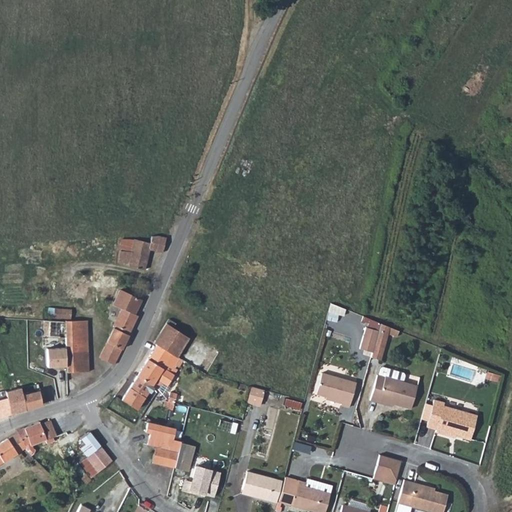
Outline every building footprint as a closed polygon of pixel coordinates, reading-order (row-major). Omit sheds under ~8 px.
[(150,246),(163,248),(165,233),(158,232),(149,232),(148,238),(134,236),(131,248),(120,246),(119,259),(130,261),(130,263),(145,266),(150,246)] [(53,303),(90,306),(92,279),(55,275),(53,303)] [(128,334),(136,315),(134,314),(140,300),(119,289),(113,305),(122,309),(115,324),(99,357),(114,365),(129,335),(128,334)] [(73,306),(50,304),(50,310),(57,311),(57,314),(68,315),(73,316),(73,306)] [(340,323),(345,308),(332,304),(327,319),(340,323)] [(90,316),(73,316),(68,315),(68,318),(67,325),(68,348),(49,349),(50,368),(68,368),(69,373),(89,372),(90,316)] [(178,353),(190,333),(174,324),(177,319),(170,315),(155,338),(178,353)] [(43,333),(67,334),(67,325),(68,318),(49,317),(43,317),(43,333)] [(380,327),(390,330),(391,324),(382,321),(380,327)] [(361,344),(374,348),(380,327),(367,323),(361,344)] [(390,330),(380,327),(374,348),(384,351),(390,330)] [(183,355),(206,370),(220,347),(192,330),(190,333),(178,353),(183,355)] [(14,332),(0,331),(0,357),(13,357),(14,332)] [(181,357),(183,355),(178,353),(155,338),(154,339),(157,341),(137,371),(156,383),(157,384),(162,377),(168,381),(177,367),(174,365),(179,357),(181,357)] [(381,396),(394,399),(412,405),(419,382),(405,377),(407,371),(405,368),(384,362),(381,363),(380,370),(379,370),(371,396),(380,399),(381,396)] [(343,397),(342,400),(342,402),(350,404),(357,379),(322,368),(317,390),(326,393),(343,397)] [(156,383),(137,371),(122,395),(137,405),(149,385),(153,387),(156,383)] [(262,403),(266,387),(253,383),(248,400),(262,403)] [(25,406),(43,400),(39,386),(33,388),(32,387),(22,390),(25,406)] [(25,407),(25,406),(22,390),(7,394),(10,412),(25,407)] [(0,414),(10,412),(7,394),(0,395),(0,414)] [(302,399),(286,395),(285,402),(300,406),(302,399)] [(446,427),(457,430),(472,435),(479,410),(445,401),(445,398),(436,395),(434,400),(429,416),(428,422),(438,424),(437,428),(445,430),(446,427)] [(174,407),(176,399),(170,398),(167,397),(164,404),(174,407)] [(422,414),(429,416),(434,400),(427,398),(422,414)] [(55,432),(49,415),(28,423),(25,425),(32,437),(26,441),(29,444),(27,445),(37,456),(39,458),(43,453),(33,441),(45,436),(46,438),(52,436),(52,433),(55,432)] [(178,449),(183,430),(146,419),(140,438),(178,449)] [(32,437),(25,425),(18,428),(19,429),(26,441),(32,437)] [(29,444),(26,441),(19,429),(0,442),(0,464),(22,449),(32,460),(37,456),(27,445),(29,444)] [(85,445),(74,453),(78,457),(90,473),(102,464),(112,456),(92,430),(80,440),(85,445)] [(173,467),(177,452),(177,451),(156,445),(153,454),(152,460),(173,467)] [(381,450),(375,470),(388,473),(387,478),(396,480),(403,456),(381,450)] [(112,456),(102,464),(110,474),(120,466),(112,456)] [(221,474),(198,467),(193,484),(183,481),(180,491),(204,498),(205,495),(214,498),(221,474)] [(254,489),(252,493),(275,499),(281,478),(246,468),(241,486),(254,489)] [(307,478),(285,471),(278,496),(325,510),(330,490),(306,483),(307,478)] [(433,485),(433,482),(406,475),(400,499),(445,511),(451,490),(438,486),(433,485)] [(378,511),(379,511),(344,501),(340,511),(378,511)]
